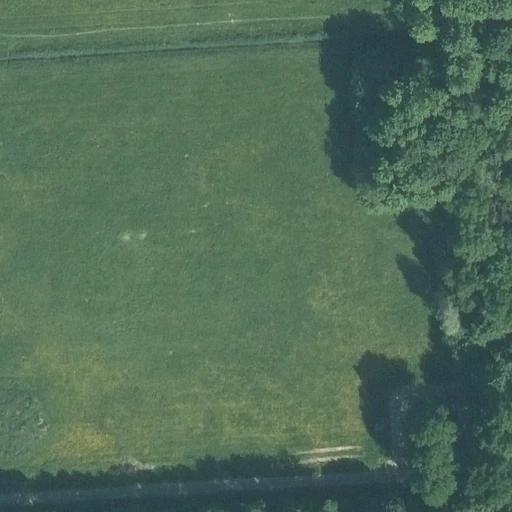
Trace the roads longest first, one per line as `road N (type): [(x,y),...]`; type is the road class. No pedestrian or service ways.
road 1 (unknown): [(0,505),(511,477)]
road 2 (track): [(511,65),(423,40),(414,0)]
